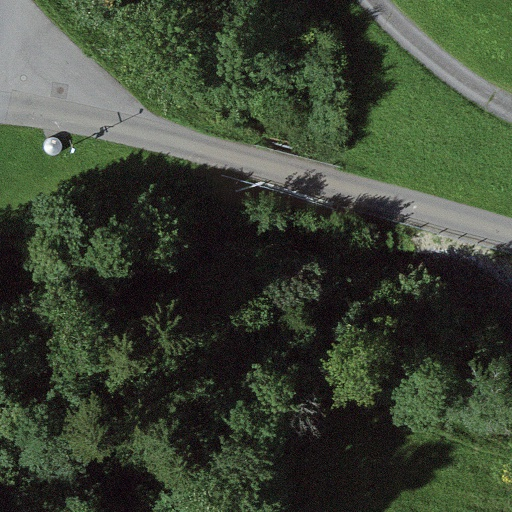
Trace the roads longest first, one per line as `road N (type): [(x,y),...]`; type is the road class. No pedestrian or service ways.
road 1 (unclassified): [(15,92),(511,234)]
road 2 (track): [(511,107),(371,0)]
